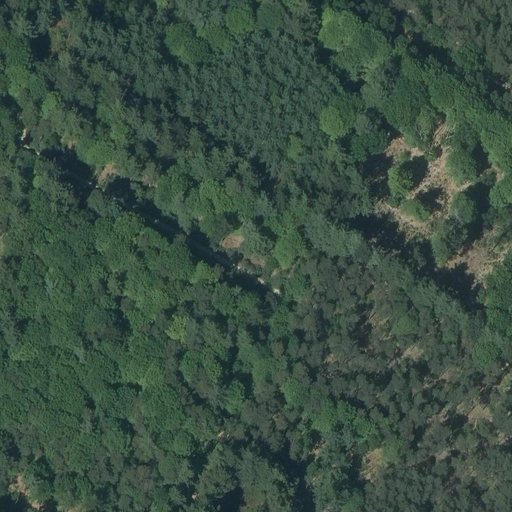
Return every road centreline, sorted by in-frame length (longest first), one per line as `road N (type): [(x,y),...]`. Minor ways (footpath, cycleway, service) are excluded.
road 1 (track): [(0,42),(315,242)]
road 2 (track): [(315,242),(190,511)]
road 3 (track): [(315,242),(511,366)]
road 4 (track): [(511,127),(317,0)]
road 5 (track): [(397,52),(315,242)]
